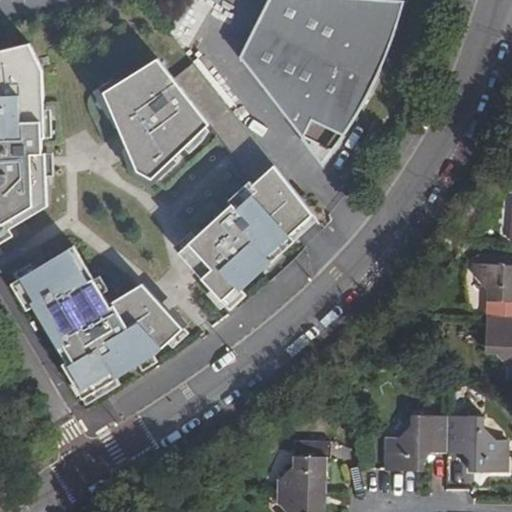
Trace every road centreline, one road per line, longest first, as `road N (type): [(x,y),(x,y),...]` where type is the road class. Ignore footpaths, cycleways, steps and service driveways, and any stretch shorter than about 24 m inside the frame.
road 1 (residential): [(91,464),(212,389),(352,262),(458,112),(501,0)]
road 2 (residential): [(0,309),(91,464)]
